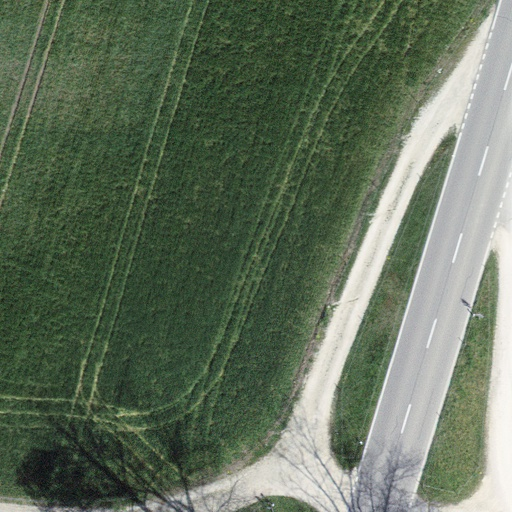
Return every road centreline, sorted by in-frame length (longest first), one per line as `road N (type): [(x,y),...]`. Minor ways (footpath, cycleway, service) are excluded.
road 1 (track): [(290,473),(432,122),(501,106),(511,152)]
road 2 (tertiary): [(377,511),(511,71)]
road 3 (track): [(366,511),(290,473),(173,511)]
